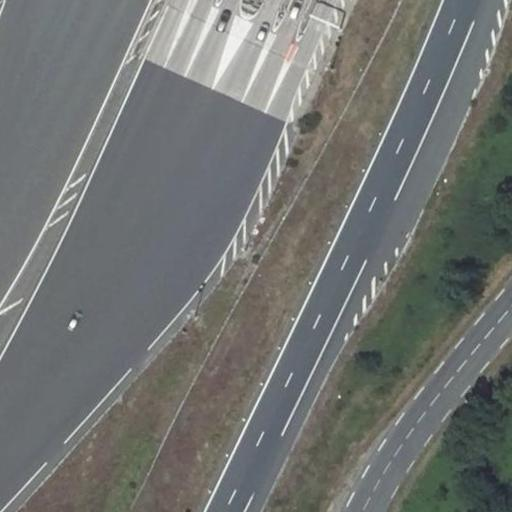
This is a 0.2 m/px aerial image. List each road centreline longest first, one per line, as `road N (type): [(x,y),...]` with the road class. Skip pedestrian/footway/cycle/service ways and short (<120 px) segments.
road 1 (motorway): [(224,511),(462,0)]
road 2 (motorway): [(0,433),(209,107),(258,0)]
road 3 (tertiary): [(511,315),(358,511)]
road 4 (motorway): [(81,0),(0,177)]
